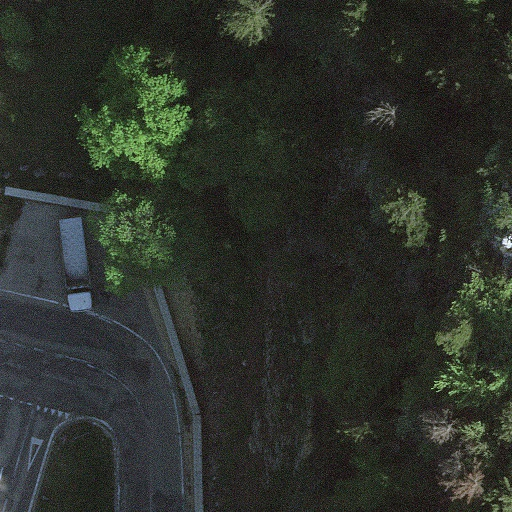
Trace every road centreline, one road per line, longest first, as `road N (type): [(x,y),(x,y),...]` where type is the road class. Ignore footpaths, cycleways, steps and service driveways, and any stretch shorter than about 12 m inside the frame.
road 1 (trunk): [(48,352),(101,369),(138,403),(150,511)]
road 2 (trunk): [(2,511),(48,352)]
